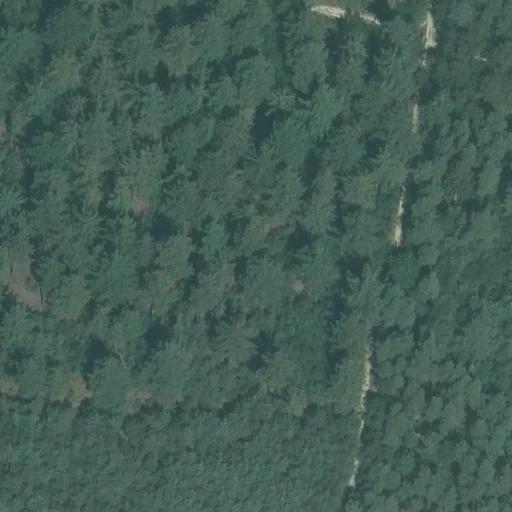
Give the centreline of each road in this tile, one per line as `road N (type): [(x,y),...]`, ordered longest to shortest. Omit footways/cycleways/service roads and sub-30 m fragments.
road 1 (track): [(418,40),(335,511)]
road 2 (track): [(261,0),(418,40)]
